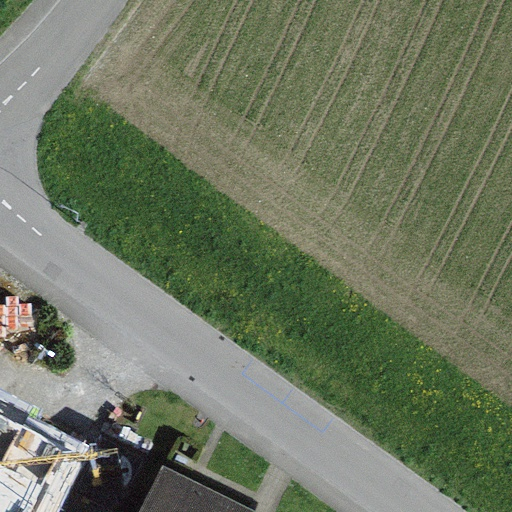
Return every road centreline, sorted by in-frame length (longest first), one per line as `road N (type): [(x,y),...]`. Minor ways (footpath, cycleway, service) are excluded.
road 1 (residential): [(420,511),(0,206)]
road 2 (residential): [(0,109),(93,0)]
